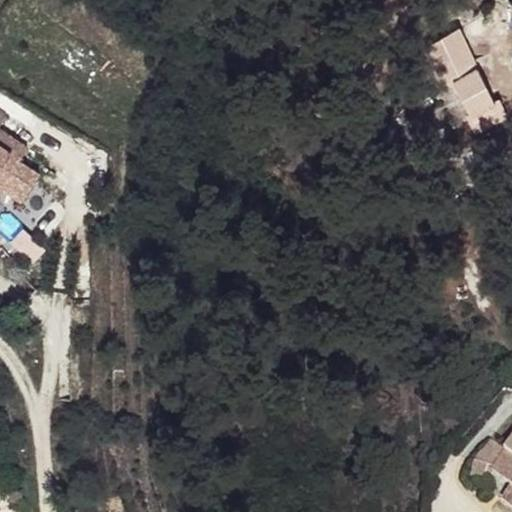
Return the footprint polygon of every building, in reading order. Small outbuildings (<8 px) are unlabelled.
[(501,72),(479,67),(470,104),(491,110),(494,101),(501,72)] [(511,74),(501,72),(494,101),(511,104),(511,74)] [(0,179),(2,180),(29,141),(0,122),(0,120),(5,112),(0,108),(0,179)] [(511,432),(500,449),(511,456),(511,432)] [(511,456),(500,449),(488,441),(480,454),(481,452),(482,451),(483,451),(484,451),(485,451),(486,452),(486,454),(485,455),(492,458),(489,466),(511,480),(511,478),(511,456)] [(485,455),(480,454),(474,471),(487,474),(489,466),(492,458),(485,455)] [(511,478),(511,480),(502,495),(511,502),(511,478)] [(511,511),(511,502),(503,496),(491,511),(511,511)]
